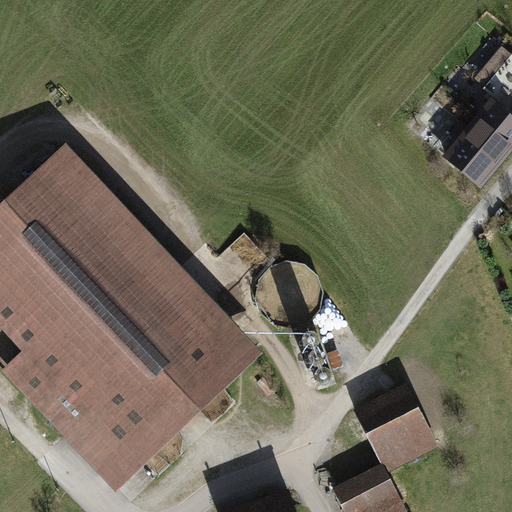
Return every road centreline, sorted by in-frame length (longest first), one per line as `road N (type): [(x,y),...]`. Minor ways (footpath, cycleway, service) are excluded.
road 1 (track): [(511,166),(294,468)]
road 2 (track): [(0,417),(95,511)]
